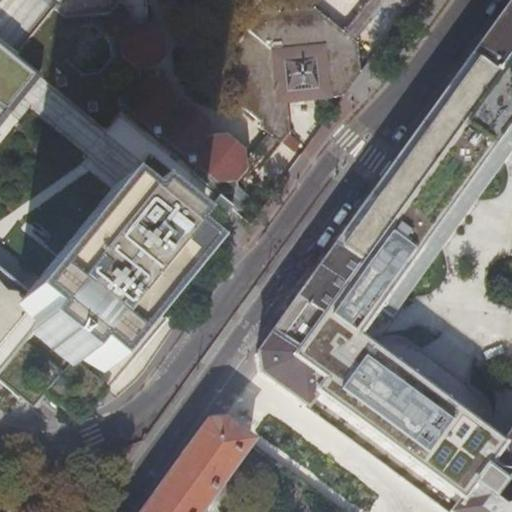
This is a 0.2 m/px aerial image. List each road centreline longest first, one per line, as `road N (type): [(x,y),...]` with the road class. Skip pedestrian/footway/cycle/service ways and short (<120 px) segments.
road 1 (residential): [(112,511),(367,156),(391,107)]
road 2 (residential): [(391,107),(347,141),(134,419),(64,446)]
road 3 (residential): [(391,107),(469,0)]
